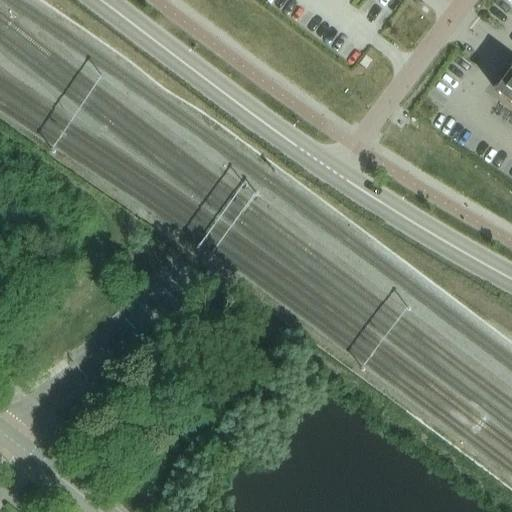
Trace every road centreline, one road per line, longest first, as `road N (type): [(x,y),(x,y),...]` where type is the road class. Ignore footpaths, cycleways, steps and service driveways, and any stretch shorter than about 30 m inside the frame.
road 1 (secondary): [(511,280),(335,175),(99,0)]
road 2 (tertiary): [(95,511),(0,434)]
